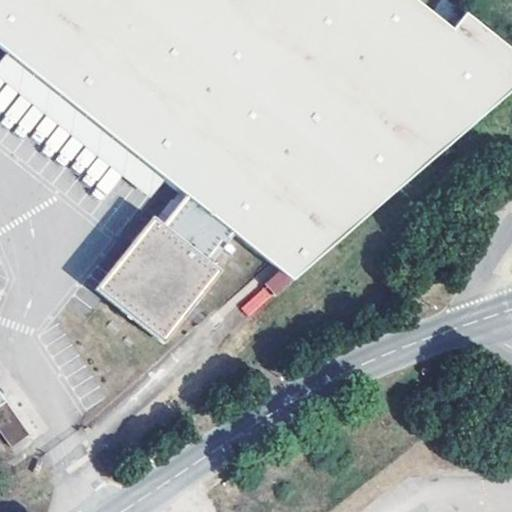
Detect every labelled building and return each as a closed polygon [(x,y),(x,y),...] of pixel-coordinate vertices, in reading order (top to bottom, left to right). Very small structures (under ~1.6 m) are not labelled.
[(0,0),(0,45),(165,176),(188,194),(113,287),(160,323),(233,231),(294,279),(511,88),(511,48),(465,12),(452,27),(419,0),(0,0)] [(165,176),(0,45),(0,76),(151,196),(165,176)] [(275,294),(291,283),(281,269),(265,281),(275,294)] [(249,317),(274,295),(265,284),(240,306),(249,317)] [(30,434),(0,390),(0,430),(11,447),(30,434)]
